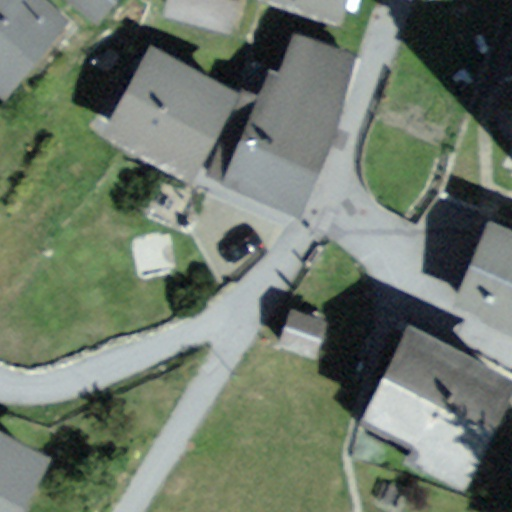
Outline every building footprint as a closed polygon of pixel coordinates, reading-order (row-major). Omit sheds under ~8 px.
[(94,22),(68,0),(0,0),(0,75),(28,99),(94,22)] [(140,0),(87,0),(124,24),(140,0)] [(257,0),(183,0),(180,14),(250,32),(257,0)] [(366,0),(269,0),(269,2),(359,26),(366,0)] [(364,50),(304,33),(240,180),(313,213),(340,171),(364,50)] [(260,94),(164,44),(118,132),(214,182),(260,94)] [(474,99),(403,70),(383,117),(454,146),(474,99)] [(511,82),(495,127),(511,133),(511,163),(511,164),(511,82)] [(511,237),(500,232),(471,305),(511,321),(511,237)] [(325,324),(295,312),(282,345),(313,356),(325,324)] [(511,413),(511,392),(418,343),(376,423),(430,452),(425,461),(473,487),(511,413)] [(48,511),(76,458),(0,419),(0,511),(48,511)]
